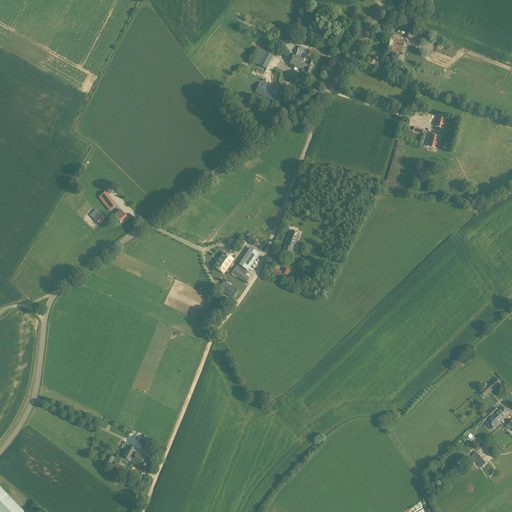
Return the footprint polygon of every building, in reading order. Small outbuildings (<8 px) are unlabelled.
[(394,40),(388,39),(386,48),(392,49),(391,50),(402,53),(405,40),(394,38),(394,40)] [(266,70),(273,56),(259,48),(252,62),(266,70)] [(289,65),(306,70),(305,73),(310,74),(314,61),(309,59),(308,60),(304,59),(307,50),(298,48),(296,56),(293,55),(289,65)] [(255,93),(261,96),(266,85),(260,82),(255,93)] [(272,88),(267,99),(274,102),(279,91),(272,88)] [(438,115),(434,126),(443,129),(446,117),(438,115)] [(407,129),(407,131),(422,136),(424,130),(414,127),(413,131),(407,129)] [(443,141),(442,144),(438,143),(440,136),(429,133),(426,146),(437,149),(441,150),(442,148),(446,149),(448,142),(443,141)] [(403,184),(395,182),(406,144),(398,141),(385,186),(401,191),(403,184)] [(110,209),(117,204),(114,200),(107,205),(110,209)] [(98,212),(92,218),(99,224),(105,218),(98,212)] [(121,224),(128,219),(123,213),(120,216),(118,213),(114,215),(121,224)] [(299,233),(289,230),(284,246),(285,247),(283,253),(289,255),(290,251),(291,251),(292,249),(290,248),(291,244),(295,246),(299,233)] [(248,271),(260,254),(251,249),(240,265),(248,271)] [(233,260),(223,252),(214,266),(224,273),(233,260)] [(237,265),(233,272),(241,278),(246,282),(249,278),(245,275),(247,272),(237,265)] [(238,292),(224,282),(219,289),(228,296),(233,299),(238,292)] [(206,320),(210,321),(211,319),(214,321),(218,314),(211,309),(207,315),(211,318),(207,317),(206,320)] [(493,390),(497,387),(495,385),(499,381),(496,378),(480,391),(485,397),(493,390)] [(509,414),(502,407),(494,414),(497,417),(498,416),(498,417),(501,421),(509,414)] [(494,414),(491,411),(485,417),(488,419),(487,420),(494,428),(501,421),(498,417),(498,416),(497,417),(494,414)] [(141,438),(139,437),(141,434),(133,430),(132,432),(131,431),(130,433),(139,438),(138,439),(140,440),(138,443),(142,445),(143,444),(145,445),(147,441),(141,438)] [(136,453),(133,451),(135,448),(130,446),(128,450),(127,450),(123,458),(128,460),(130,457),(133,459),(131,463),(140,467),(145,457),(136,453)] [(473,455),(471,457),(478,465),(479,465),(481,467),(486,463),(476,452),(473,455)] [(110,465),(114,457),(109,455),(105,463),(110,465)] [(113,468),(122,473),(125,468),(115,463),(113,468)] [(22,511),(24,511),(0,487),(0,511),(22,511)]
